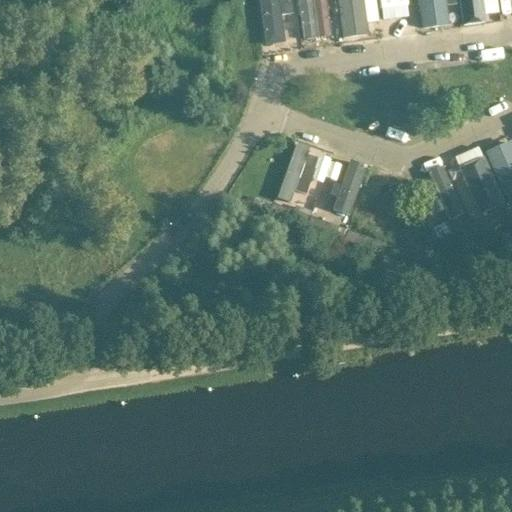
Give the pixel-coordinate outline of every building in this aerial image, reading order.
[(277,0),(258,0),(265,44),(284,41),(277,0)] [(296,0),(303,39),(315,37),(326,35),(324,23),(321,3),(320,0),(296,0)] [(361,0),(334,0),(340,38),(366,34),(361,0)] [(396,0),(397,30),(409,29),(408,0),(396,0)] [(419,0),(423,26),(437,24),(452,22),(448,0),(419,0)] [(479,0),(458,0),(463,27),(483,24),(479,0)] [(486,150),(510,204),(511,202),(511,143),(510,139),(486,150)] [(307,151),(293,146),(274,199),(289,205),(293,192),(304,196),(309,183),(297,179),(307,151)] [(347,159),(366,165),(369,157),(350,150),(347,159)] [(483,159),(459,170),(479,215),(503,205),(483,159)] [(367,170),(346,163),(330,209),(350,216),(367,170)] [(442,164),(423,172),(443,221),(462,214),(442,164)] [(272,206),(269,215),(289,223),(306,229),(311,218),(310,218),(310,217),(293,212),(273,204),(272,206)] [(487,220),(473,226),(478,237),(493,230),(511,221),(511,216),(509,210),(508,210),(500,214),(488,219),(487,220)] [(311,218),(306,229),(327,236),(344,242),(348,231),(331,225),(311,218)] [(436,243),(435,243),(439,254),(440,254),(441,253),(453,248),(457,246),(477,237),(478,237),(473,226),(472,226),(452,235),(436,243)] [(348,231),(344,242),(382,256),(386,244),(369,238),(348,231)]
